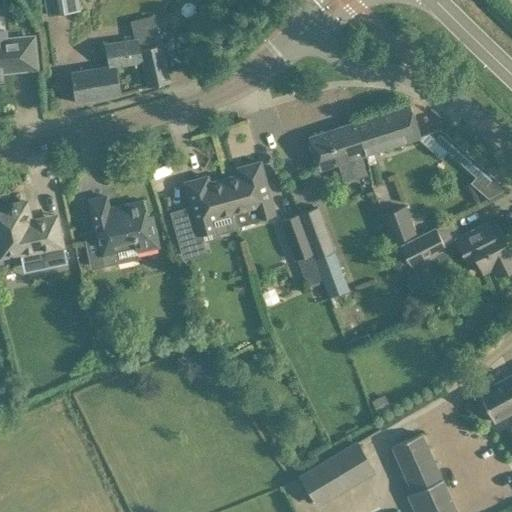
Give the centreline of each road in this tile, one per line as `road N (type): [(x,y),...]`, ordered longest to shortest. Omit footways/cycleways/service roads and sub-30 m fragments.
road 1 (tertiary): [(0,149),(166,114),(227,87),(306,31)]
road 2 (residential): [(511,156),(423,78),(338,59),(306,31)]
